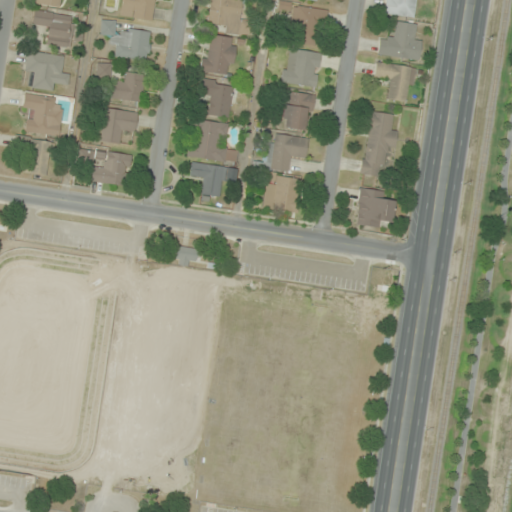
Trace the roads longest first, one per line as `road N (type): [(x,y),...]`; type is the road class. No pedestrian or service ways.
road 1 (secondary): [(393,511),(471,0)]
road 2 (residential): [(433,257),(0,192)]
road 3 (residential): [(322,240),(357,0)]
road 4 (residential): [(151,214),(181,0)]
